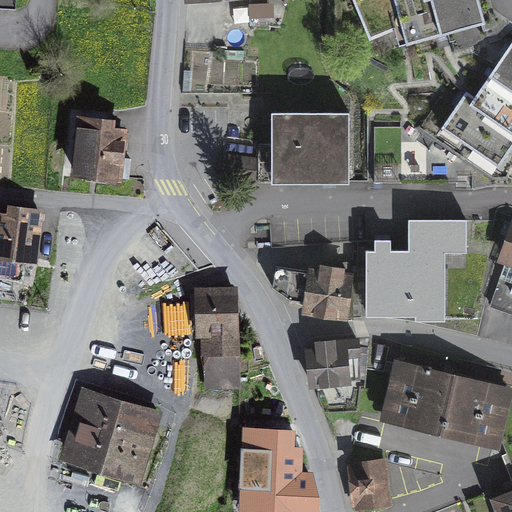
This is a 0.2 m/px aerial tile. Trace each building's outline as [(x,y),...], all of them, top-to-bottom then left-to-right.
[(16,0),(0,0),(0,11),(16,12),(16,0)] [(351,0),(370,43),(396,34),(400,50),(487,26),(479,0),(351,0)] [(511,46),(476,99),(467,93),(442,132),(500,171),(511,151),(511,46)] [(358,110),(263,111),(264,188),(359,186),(358,110)] [(116,124),(77,119),(71,181),(123,186),(128,132),(115,132),(116,124)] [(6,217),(0,215),(0,277),(21,281),(24,266),(37,267),(45,212),(8,208),(6,217)] [(511,220),(497,265),(511,269),(511,220)] [(466,257),(466,223),(409,224),(409,254),(391,256),(391,244),(375,244),(375,256),(366,256),(367,321),(416,321),(416,326),(445,326),(445,256),(466,257)] [(308,271),(276,268),(272,292),(290,305),(303,306),(302,317),(348,325),(354,274),(309,267),(308,271)] [(237,289),(194,289),(196,341),(201,341),(201,359),(204,359),(204,391),(241,392),(237,289)] [(136,323),(103,323),(104,354),(137,353),(136,323)] [(315,350),(305,351),(309,392),(361,387),(360,340),(315,344),(315,350)] [(511,404),(511,390),(394,362),(380,425),(501,455),(511,404)] [(164,408),(83,383),(60,457),(141,482),(164,408)] [(277,452),(244,450),(242,511),(317,511),(318,486),(299,484),(301,453),(296,452),(297,438),(277,438),(277,452)] [(349,464),(349,467),(346,467),(352,510),(355,510),(354,511),(360,511),(392,508),(387,459),(349,464)] [(511,511),(511,493),(491,503),(494,511),(511,511)]
